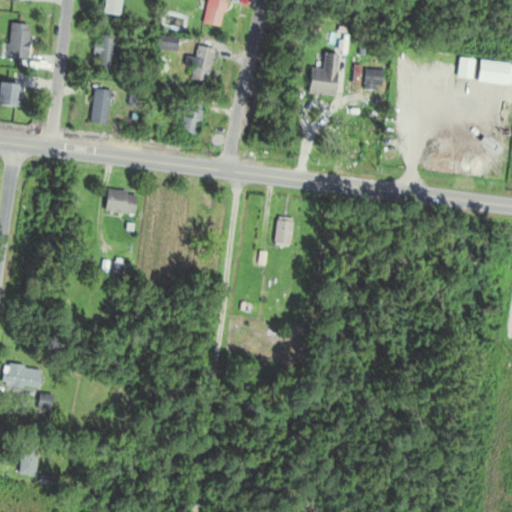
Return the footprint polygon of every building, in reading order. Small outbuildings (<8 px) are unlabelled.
[(205,0),(201,24),(219,27),(224,0),(205,0)] [(26,24),(6,24),(6,60),(26,60),(26,24)] [(91,68),(111,72),(118,38),(98,34),(91,68)] [(212,49),(195,46),(188,80),(205,83),(212,49)] [(305,94),(332,96),(335,55),(321,54),(320,70),(306,70),(305,94)] [(469,79),(471,60),(456,58),(454,78),(469,79)] [(361,88),(378,89),(379,71),(363,70),(361,88)] [(0,105),(13,105),(13,83),(0,82),(0,105)] [(88,123),(104,125),(108,91),(91,89),(88,123)] [(195,136),(201,102),(183,99),(177,133),(195,136)] [(360,144),(344,142),(342,160),(358,162),(360,144)] [(134,194),(104,190),(102,211),(131,215),(134,194)] [(288,246),(290,222),(273,220),(271,244),(288,246)] [(252,266),(262,266),(262,255),(252,255),(252,266)] [(0,378),(0,382),(34,390),(39,371),(3,364),(0,378)] [(16,477),(34,477),(34,446),(16,446),(16,477)]
